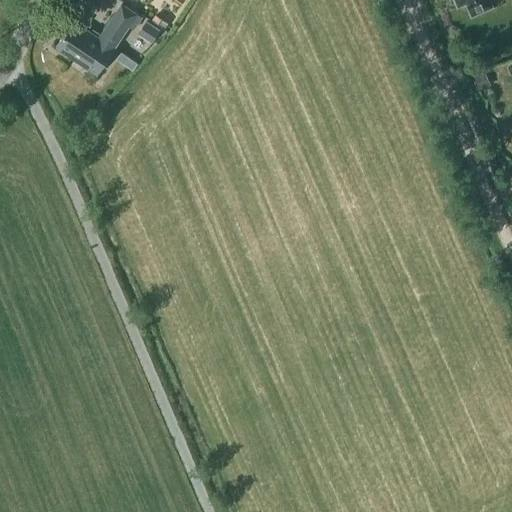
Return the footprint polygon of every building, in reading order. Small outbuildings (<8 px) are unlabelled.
[(489,0),(455,0),(456,0),(458,0),(460,2),(465,0),(471,13),(492,4),(489,0)] [(59,49),(101,75),(132,27),(137,30),(146,17),(125,4),(103,39),(76,22),(59,49)] [(156,14),(153,19),(165,27),(169,22),(156,14)] [(147,20),(138,33),(152,42),(161,29),(147,20)] [(486,73),(474,78),(479,90),(491,84),(486,73)]
